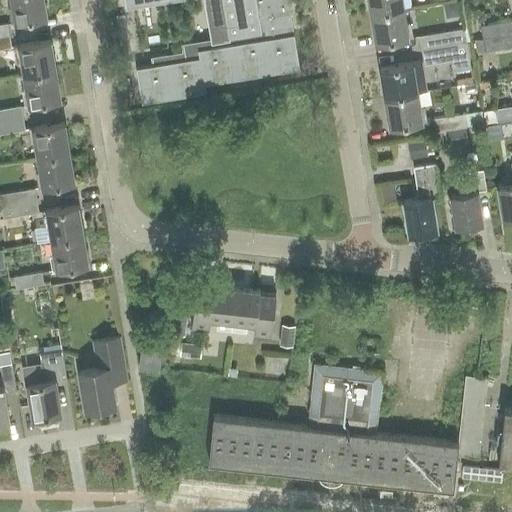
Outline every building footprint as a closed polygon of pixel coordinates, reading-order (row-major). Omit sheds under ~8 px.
[(47,16),(44,0),(11,0),(13,7),(9,7),(12,22),(47,16)] [(125,0),(127,6),(164,0),(207,0),(214,37),(181,43),(182,51),(151,56),(152,64),(136,66),(142,101),(207,90),(205,82),(300,67),(289,0),(125,0)] [(368,0),(371,13),(404,8),(402,0),(368,0)] [(406,22),(404,8),(371,13),(376,43),(412,37),(409,22),(406,22)] [(511,33),(511,19),(481,25),(483,38),(511,33)] [(0,35),(10,34),(8,22),(0,23),(0,35)] [(420,35),(422,48),(454,42),(452,30),(420,35)] [(511,45),(511,33),(483,38),(485,50),(511,45)] [(0,48),(12,46),(10,34),(0,35),(0,48)] [(21,59),(24,74),(56,69),(51,39),(16,45),(18,60),(21,59)] [(456,55),(454,42),(422,48),(424,60),(456,55)] [(380,67),(385,97),(417,92),(415,77),(423,75),(421,61),(380,67)] [(61,99),(56,69),(24,74),(26,89),(23,90),(26,105),(61,99)] [(420,106),(417,92),(385,97),(390,127),(426,121),(423,106),(420,106)] [(0,120),(24,117),(22,105),(0,108),(0,120)] [(511,118),(511,105),(486,110),(488,122),(511,118)] [(467,126),(465,113),(434,118),(436,131),(449,129),(466,126),(467,126)] [(0,132),(26,128),(24,117),(0,120),(0,132)] [(70,151),(66,129),(65,122),(30,128),(32,143),(35,142),(38,157),(70,151)] [(449,129),(452,142),(468,140),(466,126),(449,129)] [(411,156),(428,154),(425,136),(408,139),(411,156)] [(75,181),(70,151),(38,157),(40,172),(37,172),(40,187),(75,181)] [(432,196),(441,195),(436,162),(414,165),(419,197),(404,199),(410,233),(437,229),(432,196)] [(511,162),(511,163),(511,166),(511,182),(499,185),(504,219),(511,217),(511,162)] [(477,191),(487,189),(484,169),(462,172),(466,192),(452,194),(457,226),(482,222),(477,191)] [(37,199),(35,187),(0,193),(0,195),(2,205),(37,199)] [(39,211),(37,199),(2,205),(4,217),(39,211)] [(49,224),(52,239),(84,234),(79,204),(43,210),(46,225),(49,224)] [(89,264),(84,234),(52,239),(54,254),(51,255),(53,269),(89,264)] [(44,284),(42,271),(13,276),(15,288),(44,284)] [(196,284),(192,326),(209,328),(210,317),(218,318),(217,328),(232,330),(247,332),(248,321),(255,322),(254,333),(272,335),(276,293),(260,291),(260,289),(236,287),(213,284),(212,286),(196,284)] [(188,311),(175,310),(172,334),(186,335),(188,311)] [(17,333),(15,324),(6,326),(8,335),(17,333)] [(282,324),(280,344),(293,346),(296,326),(282,324)] [(0,342),(8,341),(6,328),(0,328),(0,342)] [(112,381),(127,378),(119,336),(94,340),(99,367),(79,370),(86,408),(116,403),(112,381)] [(180,355),(201,357),(202,344),(181,342),(180,355)] [(40,350),(42,363),(22,367),(24,381),(27,380),(34,417),(61,412),(55,380),(67,378),(62,346),(40,350)] [(159,368),(161,350),(142,348),(140,366),(159,368)] [(16,389),(12,368),(11,362),(0,363),(0,422),(10,421),(4,391),(16,389)] [(466,376),(459,441),(457,454),(479,456),(487,378),(466,376)] [(511,464),(511,406),(505,406),(499,463),(511,464)]
